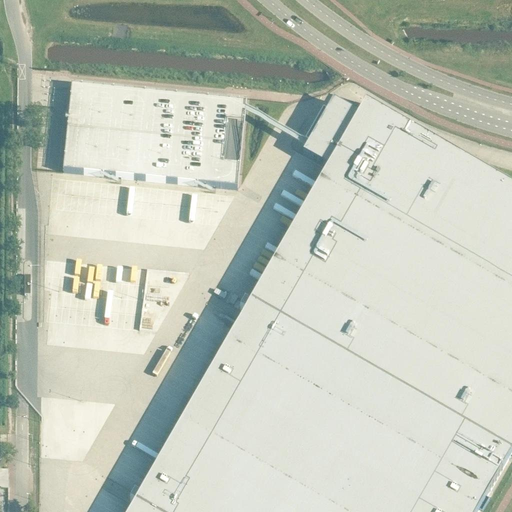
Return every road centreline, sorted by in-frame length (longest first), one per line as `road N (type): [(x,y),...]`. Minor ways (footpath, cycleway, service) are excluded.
road 1 (tertiary): [(267,0),(389,81),(511,126)]
road 2 (tertiary): [(511,103),(402,62),(306,0)]
road 3 (unknown): [(62,190),(242,211)]
